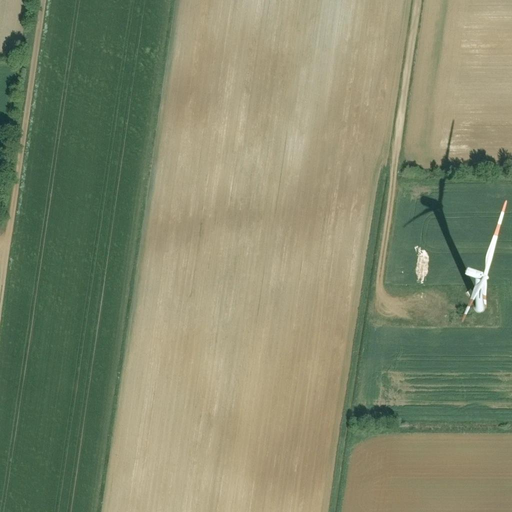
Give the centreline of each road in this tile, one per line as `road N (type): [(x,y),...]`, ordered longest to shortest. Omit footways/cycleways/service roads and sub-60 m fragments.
road 1 (track): [(45,0),(0,302)]
road 2 (track): [(420,0),(378,292)]
